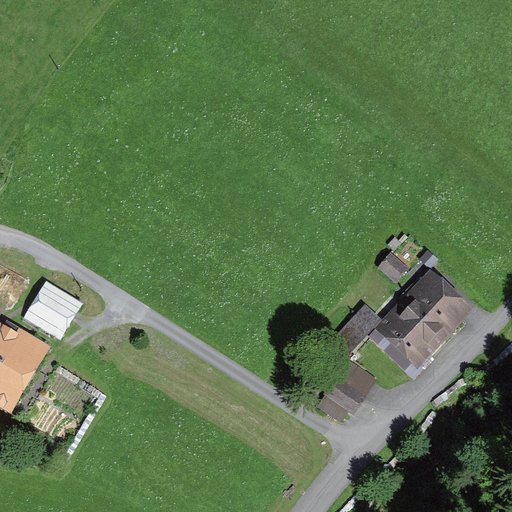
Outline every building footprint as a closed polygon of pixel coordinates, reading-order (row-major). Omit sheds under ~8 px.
[(422,284),(372,336),(415,377),(422,369),(413,361),(458,314),(429,288),(428,289),(422,284)] [(46,287),(27,318),(56,336),(75,305),(46,287)] [(366,332),(355,321),(327,350),(339,361),(366,332)] [(0,394),(10,400),(42,346),(7,326),(0,338),(0,337),(0,394)] [(362,399),(337,382),(328,395),(353,412),(362,399)]
